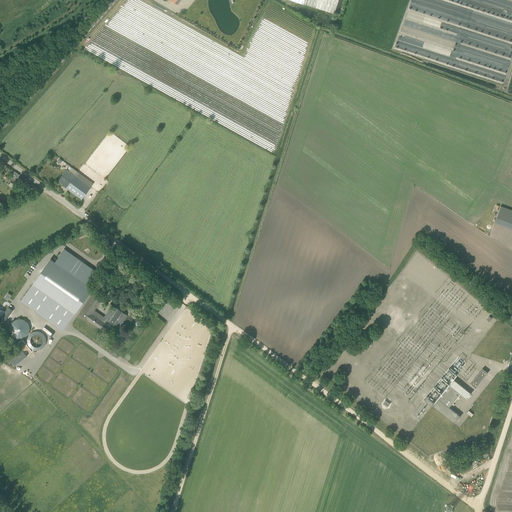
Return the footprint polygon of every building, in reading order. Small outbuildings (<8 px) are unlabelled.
[(338,0),(305,0),(304,4),(334,13),(338,0)] [(91,187),(74,175),(67,169),(58,181),(82,199),(91,187)] [(511,228),(511,210),(500,206),(494,222),(511,228)] [(21,299),(61,328),(73,313),(91,288),(87,285),(95,274),(81,264),(73,275),(68,271),(76,260),(62,250),(54,262),(50,259),(32,283),(21,299)] [(92,313),(103,298),(94,292),(79,314),(87,320),(101,329),(105,323),(92,313)] [(13,310),(8,307),(0,318),(4,322),(13,310)] [(115,325),(121,317),(124,313),(116,307),(107,319),(115,325)] [(30,334),(25,317),(8,323),(13,340),(30,334)] [(25,337),(33,352),(48,343),(40,329),(25,337)] [(13,365),(26,357),(23,350),(9,358),(13,365)] [(471,383),(476,387),(488,372),(483,368),(471,383)] [(440,387),(443,389),(455,375),(448,370),(441,379),(443,381),(442,382),(444,383),(442,387),(441,386),(440,387)] [(453,379),(449,384),(441,393),(434,403),(426,396),(424,399),(432,406),(432,405),(455,423),(460,416),(449,407),(460,393),(467,398),(471,393),(453,379)]
